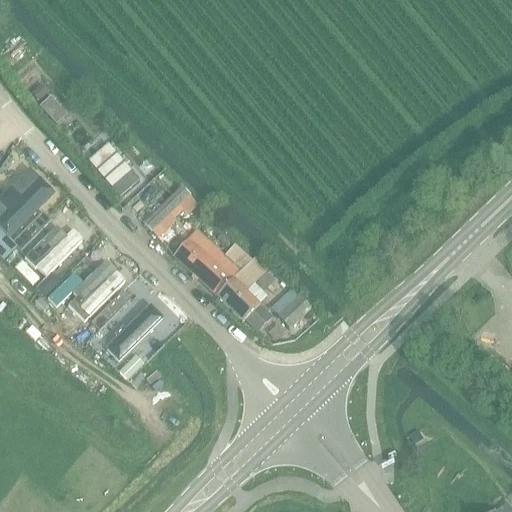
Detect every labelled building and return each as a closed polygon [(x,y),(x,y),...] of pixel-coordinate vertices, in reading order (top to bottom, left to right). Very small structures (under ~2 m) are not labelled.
[(41,86),(32,94),(39,102),(48,95),(41,86)] [(50,98),(39,108),(56,126),(67,116),(50,98)] [(12,175),(25,152),(14,146),(0,170),(0,186),(14,195),(22,181),(12,175)] [(108,146),(88,163),(119,199),(138,183),(108,146)] [(142,225),(151,234),(178,209),(182,214),(194,203),(181,189),(142,225)] [(45,208),(35,197),(21,210),(11,199),(0,209),(0,233),(9,242),(45,208)] [(27,230),(35,238),(50,223),(42,214),(27,230)] [(35,238),(27,230),(11,245),(20,254),(35,238)] [(24,263),(43,283),(82,245),(71,234),(65,240),(57,232),(24,263)] [(174,260),(216,299),(251,264),(234,248),(224,259),(212,248),(211,249),(199,238),(192,245),(189,243),(174,260)] [(270,320),(256,306),(245,295),(268,273),(255,261),(252,265),(251,264),(216,299),(241,325),(245,321),(257,333),(270,320)] [(125,287),(104,266),(70,300),(74,303),(70,307),(87,325),(125,287)] [(106,310),(114,318),(129,303),(121,294),(106,310)] [(311,310),(299,297),(277,317),(289,330),(311,310)] [(99,333),(114,318),(106,310),(90,325),(99,333)] [(142,321),(133,313),(110,337),(119,345),(114,351),(127,363),(165,324),(151,311),(142,321)]
